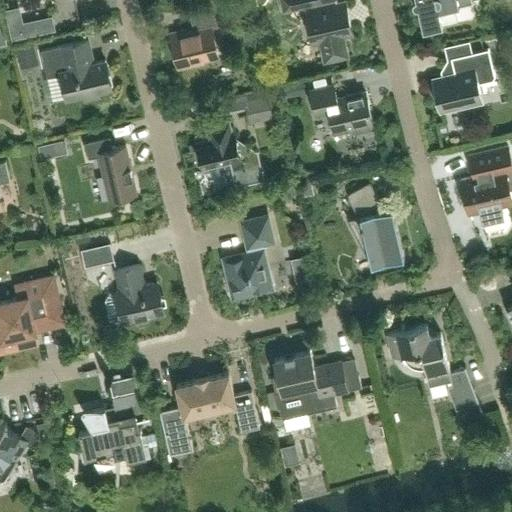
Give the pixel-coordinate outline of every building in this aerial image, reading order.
[(217,55),(211,27),(221,25),(214,0),(197,0),(187,2),(193,28),(171,33),(179,67),(202,61),(201,59),(217,55)] [(249,0),(228,0),(233,19),(253,14),(249,0)] [(279,0),(283,16),(306,10),(313,42),(321,40),(325,59),(347,54),(342,35),(352,33),(345,2),(337,3),(336,0),(279,0)] [(443,26),(439,10),(472,2),(471,0),(416,0),(423,30),(443,26)] [(52,14),(23,21),(26,36),(55,29),(52,14)] [(501,52),(511,49),(511,43),(510,35),(498,37),(501,52)] [(112,87),(106,60),(93,62),(88,39),(41,50),(47,77),(61,74),(66,98),(84,94),(85,99),(100,95),(98,90),(112,87)] [(38,64),(34,44),(16,48),(20,69),(38,64)] [(493,79),(495,76),(489,48),(451,57),(453,67),(444,69),(445,76),(434,78),(445,121),(446,121),(443,109),(475,102),(479,95),(477,83),(493,79)] [(277,87),(279,96),(304,90),(302,81),(297,82),(277,87)] [(374,128),(366,92),(337,98),(334,84),(309,90),(315,115),(329,111),(334,132),(335,132),(335,130),(350,126),(352,133),(374,128)] [(274,117),(268,94),(244,100),(249,123),(274,117)] [(264,179),(258,153),(236,140),(235,133),(232,134),(229,121),(207,126),(210,139),(197,142),(203,167),(231,161),(236,186),(264,179)] [(137,193),(126,145),(113,148),(110,136),(85,142),(89,158),(99,155),(109,199),(137,193)] [(50,142),(37,144),(40,157),(53,155),(50,142)] [(502,204),(511,201),(511,197),(510,189),(511,188),(511,161),(508,143),(469,152),(474,177),(461,180),(469,212),(480,209),(482,220),(504,215),(502,204)] [(0,207),(3,207),(0,195),(0,182),(10,180),(5,161),(0,161),(0,207)] [(310,179),(301,181),(305,195),(314,193),(310,179)] [(404,256),(393,207),(384,209),(370,181),(356,189),(354,191),(353,192),(352,194),(351,195),(351,197),(351,199),(351,200),(351,202),(351,203),(352,204),(358,215),(347,218),(367,255),(369,254),(371,264),(386,261),(404,256)] [(296,184),(286,187),(288,195),(298,193),(296,184)] [(272,288),(262,243),(273,240),(268,215),(242,221),(249,252),(224,258),(233,296),(272,288)] [(107,267),(101,244),(78,249),(84,273),(107,267)] [(165,312),(157,281),(144,284),(139,264),(116,269),(121,290),(110,292),(105,300),(109,319),(116,324),(165,312)] [(54,272),(14,282),(18,298),(0,302),(0,350),(37,342),(35,332),(67,324),(54,272)] [(450,372),(441,332),(433,334),(429,332),(427,323),(387,332),(393,356),(403,353),(404,355),(404,356),(405,359),(407,361),(408,362),(410,364),(412,365),(414,366),(417,367),(421,367),(423,367),(425,367),(429,385),(447,381),(449,386),(448,386),(456,409),(478,401),(466,368),(450,372)] [(361,386),(358,375),(345,378),(341,360),(314,367),(311,350),(274,359),(278,375),(272,376),(276,392),(266,395),(271,414),(280,412),(279,406),(307,399),(310,410),(336,403),(334,393),(361,386)] [(125,358),(106,360),(107,370),(126,368),(125,358)] [(216,415),(216,413),(217,412),(217,410),(216,407),(235,403),(241,430),(260,426),(252,390),(234,394),(229,372),(176,384),(181,405),(160,410),(170,453),(193,447),(186,415),(203,410),(204,413),(205,414),(205,415),(206,416),(207,417),(208,417),(210,417),(212,417),(213,416),(214,416),(216,415)] [(147,454),(140,427),(137,428),(135,419),(145,416),(139,390),(113,396),(115,405),(106,407),(86,406),(85,406),(84,407),(83,407),(82,408),(82,409),(82,410),(82,411),(92,427),(79,430),(83,448),(85,456),(98,453),(98,455),(108,453),(107,451),(125,447),(127,459),(147,454)] [(0,422),(0,479),(4,479),(8,472),(25,444),(34,450),(39,441),(35,439),(34,436),(37,432),(26,426),(20,435),(8,428),(6,421),(0,422)]
